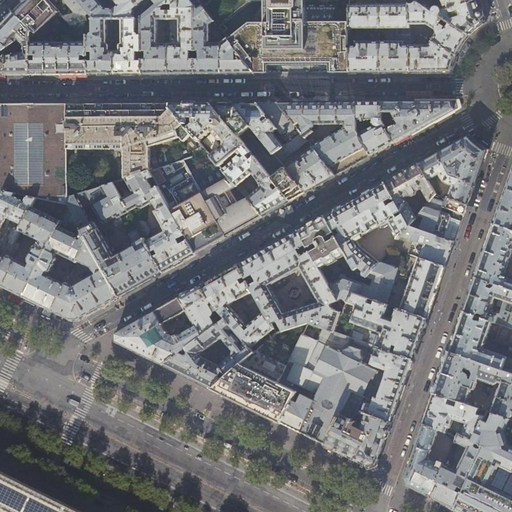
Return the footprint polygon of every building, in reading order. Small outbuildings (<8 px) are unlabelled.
[(37,35),(38,37),(49,37),(49,25),(47,23),(58,12),(47,0),(26,0),(14,13),(37,35)] [(64,0),(75,12),(75,14),(67,15),(65,12),(59,13),(70,26),(74,26),(87,21),(95,19),(78,0),(64,0)] [(78,0),(95,19),(107,19),(115,19),(114,9),(105,9),(98,0),(78,0)] [(115,0),(119,5),(114,9),(115,19),(122,19),(132,19),(132,10),(138,5),(133,0),(115,0)] [(167,0),(152,0),(152,1),(156,6),(141,17),(141,19),(142,51),(147,51),(147,60),(143,60),(143,61),(143,74),(155,74),(169,74),(168,44),(157,45),(157,21),(168,21),(168,12),(162,12),(162,8),(164,6),(168,6),(167,0)] [(180,1),(179,0),(167,0),(168,6),(168,12),(168,21),(179,21),(179,44),(168,44),(169,74),(183,74),(195,73),(195,7),(200,3),(197,0),(191,0),(191,1),(180,1)] [(197,0),(200,3),(215,22),(218,27),(252,1),(265,1),(265,22),(250,22),(228,39),(253,71),(264,71),(264,61),(287,60),(320,60),(336,60),(336,70),(350,70),(349,21),(305,22),(304,0),(197,0)] [(478,28),(480,27),(481,26),(486,23),(481,8),(478,0),(418,0),(416,2),(470,36),(472,34),(476,30),(478,28)] [(413,5),(409,5),(410,25),(427,25),(436,30),(437,34),(432,40),(457,55),(458,53),(460,50),(462,46),(464,42),(467,38),(468,38),(470,36),(416,2),(413,5)] [(210,26),(215,22),(200,3),(195,7),(195,73),(206,73),(222,73),(221,43),(210,44),(210,26)] [(349,5),(349,21),(350,70),(350,72),(369,72),(381,72),(380,41),(361,41),(361,29),(380,28),(379,5),(349,5)] [(409,5),(379,5),(380,28),(397,28),(398,41),(380,41),(381,72),(390,72),(411,72),(410,45),(404,45),(404,41),(410,41),(410,33),(410,25),(409,5)] [(0,26),(0,47),(3,51),(18,41),(24,45),(28,43),(37,35),(14,13),(3,24),(0,26)] [(107,19),(95,19),(87,21),(88,36),(88,52),(93,53),(93,61),(88,61),(88,62),(88,74),(101,74),(115,74),(115,52),(110,52),(110,50),(110,49),(110,48),(109,47),(108,47),(107,47),(107,19)] [(141,19),(132,19),(122,19),(122,47),(121,47),(121,48),(120,48),(120,49),(120,50),(120,52),(115,52),(115,74),(130,74),(143,74),(143,61),(137,61),(136,52),(142,52),(142,51),(141,19)] [(415,34),(410,33),(410,41),(410,45),(411,72),(422,72),(452,72),(453,68),(454,62),(457,55),(432,40),(429,45),(413,45),(413,37),(415,37),(415,34)] [(38,37),(37,35),(28,43),(30,43),(30,75),(60,74),(88,74),(88,62),(82,62),(82,56),(88,56),(88,52),(88,36),(65,37),(66,43),(52,43),(52,41),(49,41),(49,37),(38,37)] [(228,39),(221,43),(222,73),(231,73),(255,73),(253,71),(228,39)] [(462,59),(470,45),(464,42),(462,46),(460,50),(458,53),(457,55),(462,59)] [(28,43),(24,45),(24,53),(6,57),(6,75),(17,75),(30,75),(30,43),(28,43)] [(335,103),(279,103),(294,123),(299,119),(302,122),(297,126),(302,133),(305,137),(313,130),(315,128),(313,126),(315,125),(345,125),(346,128),(313,147),(314,149),(335,176),(371,156),(357,131),(357,102),(335,103)] [(394,143),(382,120),(381,102),(361,102),(357,102),(357,131),(371,156),(394,143)] [(401,102),(381,102),(382,120),(394,143),(454,109),(452,102),(401,102)] [(206,103),(171,104),(210,152),(220,165),(237,152),(245,145),(238,137),(211,103),(206,103)] [(217,103),(211,103),(238,137),(245,132),(252,126),(233,103),(217,103)] [(255,103),(233,103),(252,126),(275,154),(283,147),(273,134),(278,129),(258,103),(255,103)] [(262,103),(258,103),(278,129),(282,134),(287,130),(291,135),(286,139),(287,140),(289,143),(302,133),(297,126),(294,123),(279,103),(262,103)] [(32,104),(0,104),(0,190),(6,192),(37,198),(67,204),(67,198),(68,150),(68,104),(32,104)] [(83,104),(68,104),(68,150),(124,149),(124,180),(125,180),(150,172),(185,160),(210,152),(171,104),(165,104),(139,104),(83,104)] [(245,132),(238,137),(245,145),(253,155),(257,159),(276,183),(280,188),(291,201),(306,192),(287,169),(286,168),(278,173),(245,132)] [(307,139),(305,137),(302,133),(289,143),(286,145),(283,147),(275,154),(279,160),(307,139)] [(419,163),(432,187),(437,184),(434,178),(440,175),(440,176),(441,177),(442,179),(444,182),(445,183),(447,184),(449,185),(450,185),(452,186),(448,198),(468,205),(487,151),(481,147),(477,144),(473,140),(469,135),(419,163)] [(245,145),(237,152),(240,155),(223,169),(238,187),(248,199),(263,217),(291,201),(280,188),(275,191),(273,188),(273,185),(276,183),(257,159),(251,164),(248,160),(253,155),(245,145)] [(298,161),(287,169),(306,192),(335,176),(314,149),(303,157),(304,158),(299,162),(298,161)] [(220,165),(210,152),(185,160),(228,236),(263,217),(248,199),(239,204),(231,191),(238,187),(223,169),(220,165)] [(185,160),(150,172),(153,177),(158,186),(196,254),(228,236),(185,160)] [(403,172),(385,182),(410,226),(416,218),(405,198),(410,195),(410,196),(413,196),(416,194),(417,191),(422,188),(430,202),(436,194),(432,187),(419,163),(403,172)] [(511,169),(501,200),(493,224),(511,230),(511,169)] [(153,177),(150,172),(125,180),(134,194),(122,200),(129,212),(137,207),(138,208),(142,210),(154,203),(154,202),(158,199),(153,189),(148,180),(153,177)] [(359,197),(325,216),(335,233),(337,236),(347,255),(355,270),(359,268),(364,272),(364,273),(363,273),(363,274),(364,275),(364,276),(365,276),(368,277),(380,262),(361,247),(357,239),(380,226),(381,228),(389,223),(399,240),(410,226),(385,182),(359,197)] [(113,221),(129,212),(122,200),(113,184),(87,192),(94,204),(92,205),(102,222),(105,223),(112,220),(113,221)] [(158,186),(153,189),(158,199),(154,202),(154,203),(159,212),(157,214),(165,231),(146,242),(163,273),(172,267),(196,254),(158,186)] [(0,274),(9,257),(21,231),(37,198),(6,192),(0,203),(0,274)] [(83,193),(67,198),(67,204),(69,207),(83,231),(88,241),(120,297),(154,278),(163,273),(146,242),(144,238),(139,229),(129,234),(135,246),(115,257),(96,223),(93,223),(92,224),(78,197),(83,194),(83,193)] [(448,198),(436,194),(430,202),(428,204),(421,213),(416,218),(410,226),(455,242),(458,232),(464,217),(468,205),(448,198)] [(69,207),(67,204),(37,198),(21,231),(41,240),(40,242),(36,245),(29,258),(30,263),(29,266),(9,257),(0,274),(0,284),(12,290),(24,296),(25,296),(59,227),(69,207)] [(417,210),(421,213),(428,204),(424,202),(417,210)] [(314,223),(299,231),(310,250),(313,249),(311,246),(317,243),(320,248),(311,253),(321,269),(329,265),(330,266),(331,266),(331,265),(339,261),(339,260),(339,259),(347,255),(337,236),(335,238),(335,239),(330,242),(327,237),(335,233),(325,216),(314,223)] [(136,224),(139,229),(144,238),(148,235),(150,231),(146,223),(140,221),(136,224)] [(511,230),(493,224),(484,249),(474,277),(490,282),(497,285),(511,289),(511,278),(504,276),(511,253),(511,230)] [(455,242),(410,226),(399,240),(392,248),(408,253),(413,240),(425,244),(420,258),(446,267),(451,254),(455,242)] [(80,237),(59,227),(25,296),(39,303),(53,311),(66,285),(47,275),(48,273),(51,272),(58,259),(57,254),(58,253),(77,263),(78,261),(88,241),(83,231),(80,237)] [(321,269),(311,253),(310,250),(299,231),(273,245),(239,265),(247,279),(254,276),(258,282),(251,286),(272,324),(278,321),(283,331),(310,323),(324,328),(335,332),(342,312),(334,309),(331,305),(339,301),(330,285),(321,269)] [(120,297),(88,241),(78,261),(92,268),(96,275),(74,287),(67,284),(66,285),(53,311),(63,315),(72,320),(79,320),(120,297)] [(438,290),(446,267),(420,258),(419,257),(401,310),(428,319),(438,290)] [(381,262),(380,262),(368,277),(375,279),(372,286),(347,277),(347,276),(346,275),(345,275),(345,274),(344,274),(343,274),(342,274),(342,275),(341,275),(341,276),(340,277),(340,278),(341,279),(330,285),(339,301),(343,298),(348,302),(355,293),(369,298),(373,300),(387,305),(400,268),(381,262)] [(247,279),(239,265),(221,274),(199,287),(213,303),(226,319),(234,329),(246,342),(251,348),(274,329),(272,324),(251,286),(247,279)] [(468,294),(462,311),(475,316),(477,312),(483,314),(482,318),(511,328),(511,289),(497,285),(493,289),(488,287),(490,282),(474,277),(468,294)] [(214,311),(211,305),(213,303),(199,287),(115,334),(116,341),(141,354),(164,365),(178,355),(185,349),(217,326),(211,317),(212,317),(213,316),(213,315),(214,315),(214,314),(214,313),(214,312),(214,311)] [(368,303),(369,298),(355,293),(348,302),(343,307),(350,310),(352,305),(356,306),(357,309),(352,322),(354,322),(354,323),(382,333),(381,336),(372,333),(368,344),(377,347),(413,360),(421,339),(428,319),(401,310),(398,308),(393,321),(385,318),(389,305),(387,305),(373,300),(372,304),(368,303)] [(475,316),(462,311),(455,331),(448,351),(464,357),(466,352),(472,354),(470,359),(511,373),(511,357),(483,348),(491,327),(495,329),(494,334),(498,336),(497,339),(511,344),(509,350),(511,350),(511,328),(482,318),(481,322),(475,320),(476,316),(475,316)] [(217,326),(185,349),(189,356),(185,358),(178,355),(164,365),(192,379),(212,389),(254,353),(251,348),(246,342),(241,346),(239,343),(239,342),(240,342),(240,341),(240,340),(239,340),(239,339),(235,335),(235,334),(234,334),(233,334),(232,334),(230,332),(234,329),(226,319),(217,326)] [(349,337),(335,332),(324,328),(318,341),(304,334),(289,365),(279,383),(289,389),(294,380),(313,389),(308,398),(301,395),(296,407),(290,404),(281,423),(290,428),(306,435),(325,445),(352,391),(368,399),(368,400),(374,403),(376,398),(379,398),(387,375),(386,375),(376,371),(361,363),(363,360),(363,353),(364,352),(347,345),(351,338),(349,337)] [(352,338),(360,341),(362,335),(355,333),(352,338)] [(391,422),(413,360),(377,347),(372,364),(377,367),(388,370),(386,375),(387,375),(379,398),(376,398),(374,403),(373,405),(367,403),(364,412),(391,422)] [(257,351),(254,353),(212,389),(234,400),(260,412),(271,418),(281,423),(290,404),(296,392),(289,389),(279,383),(289,365),(257,351)] [(511,373),(470,359),(464,357),(448,351),(441,373),(434,393),(468,405),(473,389),(475,390),(476,389),(480,378),(481,380),(494,385),(498,383),(498,382),(502,383),(501,388),(499,388),(491,412),(493,413),(509,419),(509,417),(510,417),(511,416),(511,415),(511,373)] [(368,400),(368,399),(352,391),(325,445),(339,451),(368,466),(370,468),(378,465),(377,462),(391,422),(364,412),(367,403),(368,400)] [(468,405),(434,393),(423,423),(438,429),(441,430),(447,433),(448,428),(449,428),(450,428),(451,428),(451,427),(451,426),(452,426),(454,420),(465,424),(462,435),(474,440),(484,420),(485,417),(478,414),(479,411),(481,409),(468,405)] [(511,511),(511,419),(509,419),(493,413),(489,423),(484,420),(474,440),(477,442),(483,445),(486,446),(456,509),(461,511),(511,511)] [(438,429),(423,423),(404,478),(407,485),(419,491),(433,498),(441,483),(438,482),(445,466),(443,465),(444,463),(439,461),(438,463),(429,459),(438,429)] [(477,442),(474,440),(462,435),(459,433),(457,438),(456,441),(468,448),(457,471),(445,466),(438,482),(441,483),(433,498),(445,504),(456,509),(486,446),(483,445),(481,450),(475,447),(477,442)] [(64,511),(35,497),(1,481),(0,480),(0,511),(64,511)]
